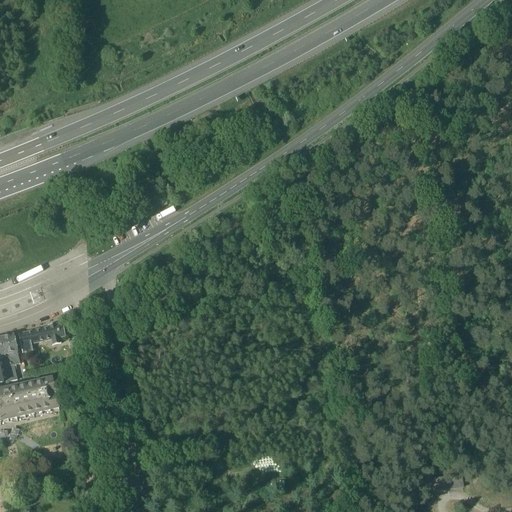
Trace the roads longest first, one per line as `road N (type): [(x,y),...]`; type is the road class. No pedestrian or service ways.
road 1 (tertiary): [(205,206),(357,104),(485,0)]
road 2 (motorway): [(119,137),(387,0)]
road 3 (motorway): [(339,0),(110,115)]
road 4 (tertiary): [(0,323),(105,271),(205,206)]
road 5 (tertiary): [(205,206),(0,303)]
road 6 (track): [(76,297),(94,511)]
road 7 (trunk): [(0,184),(119,137)]
